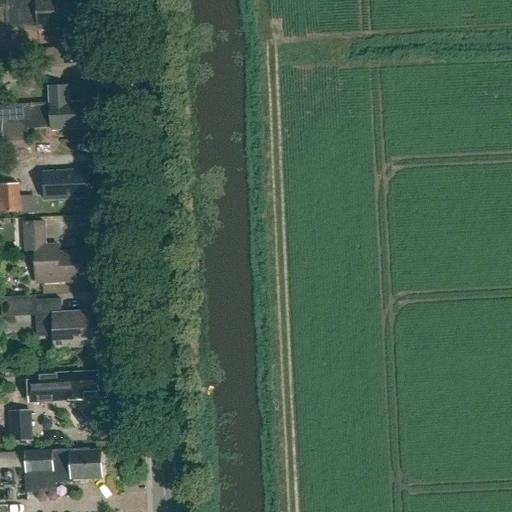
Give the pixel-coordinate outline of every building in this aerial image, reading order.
[(0,0),(0,8),(10,8),(11,27),(39,26),(39,29),(83,27),(81,0),(0,0)] [(0,142),(28,141),(27,129),(51,128),(51,131),(85,129),(83,103),(68,103),(67,87),(49,88),(50,104),(5,107),(5,109),(0,109),(0,142)] [(45,200),(95,197),(94,171),(44,173),(45,200)] [(0,213),(20,212),(18,184),(0,185),(0,213)] [(44,222),(24,223),(25,251),(34,251),(36,284),(43,284),(77,282),(77,276),(99,275),(98,256),(91,257),(90,251),(58,253),(58,250),(45,250),(44,222)] [(11,298),(1,298),(2,318),(12,318),(11,298)] [(60,299),(35,301),(37,338),(55,337),(55,348),(102,345),(101,313),(61,315),(60,299)] [(82,401),(82,392),(98,391),(97,374),(61,375),(30,377),(31,403),(51,402),(51,396),(63,395),(63,401),(82,401)] [(11,442),(32,441),(31,412),(9,412),(11,442)] [(88,450),(26,453),(27,493),(54,492),(54,483),(73,483),(73,480),(102,479),(101,452),(89,452),(88,450)]
